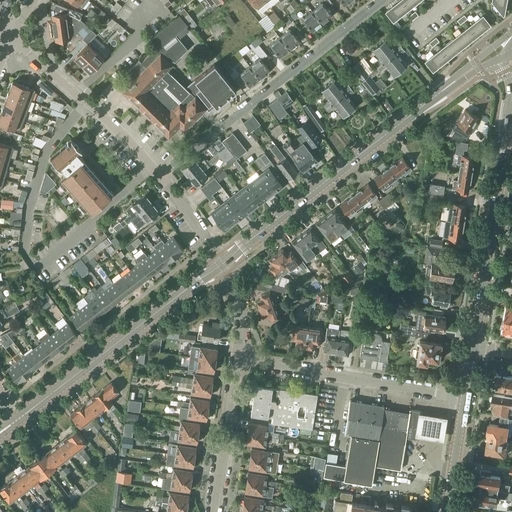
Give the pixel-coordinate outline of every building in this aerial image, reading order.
[(70,0),(81,9),(88,0),(87,0),(70,0)] [(250,0),(258,9),(267,2),(264,0),(250,0)] [(292,0),(289,3),(290,5),(294,9),(296,8),(295,7),(299,4),(295,0),(292,0)] [(407,9),(400,0),(386,11),(393,20),(407,9)] [(418,0),(400,0),(407,9),(418,0)] [(503,14),(505,0),(491,0),(490,9),(498,18),(503,14)] [(69,40),(75,46),(82,39),(83,37),(91,29),(80,20),(80,17),(81,13),(67,9),(56,3),(53,10),(51,10),(53,22),(49,22),(52,36),(55,36),(56,42),(69,40)] [(319,6),(312,11),(322,23),(332,15),(322,3),(319,6)] [(314,30),(322,23),(312,11),(302,20),(312,32),(314,30)] [(192,18),(188,13),(183,17),(187,22),(192,18)] [(154,49),(148,55),(141,62),(139,60),(126,73),(133,81),(122,92),(145,115),(168,138),(179,127),(184,131),(206,109),(208,112),(236,91),(214,64),(185,88),(171,74),(167,70),(171,65),(170,64),(173,61),(174,62),(187,49),(176,35),(187,25),(179,15),(148,41),(154,49)] [(277,16),(271,20),(275,25),(281,21),(277,16)] [(482,16),(468,27),(475,36),(489,25),(482,16)] [(475,36),(468,27),(454,39),(461,47),(475,36)] [(73,58),(82,66),(98,48),(90,41),(96,34),(91,29),(83,37),(82,39),(87,43),(73,58)] [(280,37),(289,49),(299,41),(290,29),(280,37)] [(255,62),(250,66),(259,79),(269,70),(261,60),(267,55),(264,51),(260,47),(258,45),(262,42),(259,37),(248,45),(255,54),(251,57),(255,62)] [(279,58),(289,49),(280,37),(270,46),(279,58)] [(377,67),(402,48),(399,45),(394,49),(386,39),(373,50),(380,59),(374,64),(377,67)] [(461,47),(454,39),(439,50),(446,59),(461,47)] [(402,48),(408,56),(411,54),(405,46),(402,48)] [(98,48),(82,66),(90,73),(106,56),(98,48)] [(402,48),(377,67),(380,71),(385,66),(393,76),(407,65),(399,56),(405,51),(402,48)] [(446,59),(439,50),(425,61),(432,70),(446,59)] [(222,65),(226,70),(230,67),(226,62),(222,65)] [(359,81),(368,74),(358,62),(349,69),(359,81)] [(259,79),(250,66),(240,75),(249,87),(259,79)] [(360,82),(371,96),(379,89),(369,75),(360,82)] [(326,108),(351,88),(348,85),(343,90),(335,80),(321,91),(329,100),(323,105),(326,108)] [(9,93),(31,101),(35,91),(13,82),(9,93)] [(351,88),(326,108),(328,112),(334,107),(342,117),(355,106),(348,96),(353,92),(351,88)] [(284,108),(293,101),(286,92),(277,99),(284,108)] [(27,111),(31,101),(9,93),(5,103),(27,111)] [(276,99),(269,105),(279,118),(286,113),(276,99)] [(59,103),(52,100),(49,108),(52,109),(56,110),(59,103)] [(302,106),(311,119),(321,112),(319,109),(315,112),(307,102),(302,106)] [(27,111),(5,103),(1,113),(23,122),(27,111)] [(51,115),(57,117),(63,119),(65,114),(56,110),(52,109),(50,114),(51,115)] [(471,132),(479,118),(466,111),(458,124),(471,132)] [(323,115),(321,112),(311,119),(320,132),(326,128),(319,118),(323,115)] [(23,122),(1,113),(0,115),(0,124),(19,132),(23,122)] [(260,125),(253,116),(248,119),(243,123),(250,133),(260,125)] [(302,135),(311,147),(313,146),(320,140),(320,139),(311,128),(306,122),(297,128),(302,135)] [(41,133),(42,128),(31,124),(29,129),(41,133)] [(269,130),(275,137),(284,131),(279,124),(269,130)] [(236,160),(247,151),(233,133),(222,142),(236,160)] [(300,144),(295,148),(310,167),(317,161),(311,153),(313,152),(300,135),(296,138),(300,144)] [(41,140),(35,137),(32,145),(42,148),(46,142),(41,140)] [(214,156),(217,154),(225,148),(226,147),(219,139),(207,148),(214,156)] [(61,179),(92,213),(114,194),(110,190),(108,192),(81,162),(83,160),(84,161),(83,159),(79,155),(82,152),(71,140),(50,158),(61,171),(62,169),(66,174),(61,179)] [(464,150),(467,151),(468,144),(457,142),(455,154),(459,155),(459,154),(463,155),(464,150)] [(0,143),(0,155),(10,158),(13,147),(0,143)] [(310,167),(295,148),(291,143),(284,149),(303,172),(310,167)] [(296,173),(281,154),(275,146),(270,149),(278,160),(279,159),(281,162),(277,165),(288,179),(290,178),(292,178),(293,177),(293,175),(296,173)] [(214,156),(213,158),(208,161),(188,177),(195,186),(207,176),(203,171),(209,166),(209,167),(220,158),(224,163),(233,156),(226,147),(225,148),(217,154),(214,156)] [(31,158),(37,160),(40,150),(35,148),(33,154),(31,158)] [(266,165),(270,161),(264,153),(259,157),(266,165)] [(461,172),(471,174),(471,173),(473,171),(473,170),(472,168),(474,157),(463,155),(459,154),(459,155),(457,164),(462,164),(461,172)] [(0,155),(0,166),(7,169),(10,158),(0,155)] [(388,169),(395,178),(402,173),(404,176),(412,170),(402,158),(394,165),(392,165),(390,166),(390,168),(388,169)] [(188,177),(208,161),(207,160),(205,161),(204,159),(198,164),(194,159),(181,169),(188,177)] [(389,183),(395,178),(388,169),(387,170),(385,170),(384,171),(383,173),(375,180),(384,192),(391,186),(389,183)] [(260,178),(273,195),(279,190),(278,189),(282,186),(279,183),(281,181),(278,177),(276,179),(270,170),(260,178)] [(40,192),(45,193),(49,189),(52,193),(57,189),(53,186),(56,184),(51,178),(48,175),(46,172),(40,192)] [(471,176),(471,174),(461,172),(460,180),(455,180),(454,190),(465,191),(468,192),(470,181),(471,180),(472,178),(471,176)] [(208,191),(218,183),(214,178),(200,189),(204,194),(208,191)] [(267,200),(273,195),(260,178),(250,185),(262,201),(266,198),(267,200)] [(207,197),(208,198),(212,195),(222,187),(218,183),(208,191),(204,194),(207,197)] [(444,186),(429,184),(428,193),(430,193),(443,195),(444,186)] [(259,203),(262,201),(250,185),(241,192),(254,209),(260,205),(259,203)] [(354,195),(361,204),(367,199),(370,203),(377,197),(368,185),(360,191),(357,191),(356,192),(356,194),(354,195)] [(248,214),(254,209),(241,192),(231,200),(243,215),(247,213),(248,214)] [(430,193),(429,200),(442,202),(443,195),(430,193)] [(383,198),(389,205),(394,201),(388,194),(383,198)] [(124,220),(127,223),(130,220),(131,221),(132,220),(133,219),(152,203),(145,195),(126,210),(129,215),(123,219),(124,220)] [(354,209),(361,204),(354,195),(353,196),(351,196),(349,197),(349,200),(340,206),(350,219),(357,213),(354,209)] [(69,202),(65,197),(61,201),(65,205),(69,202)] [(384,209),(389,205),(383,198),(378,202),(384,209)] [(13,201),(1,200),(0,208),(12,210),(12,207),(13,201)] [(240,218),(243,215),(231,200),(221,207),(235,224),(241,219),(240,218)] [(131,221),(137,229),(145,222),(149,226),(160,217),(157,213),(159,211),(152,203),(133,219),(132,220),(131,221)] [(466,206),(451,204),(450,203),(447,221),(453,222),(463,224),(463,222),(465,220),(465,218),(464,217),(466,206)] [(228,229),(235,224),(221,207),(212,214),(218,223),(216,225),(219,229),(221,227),(224,230),(227,227),(228,229)] [(344,216),(342,218),(335,209),(325,216),(335,230),(347,220),(344,216)] [(15,224),(21,225),(22,213),(21,213),(15,213),(16,212),(10,211),(9,224),(15,224)] [(340,236),(335,230),(325,216),(316,224),(330,243),(340,236)] [(112,227),(116,232),(122,227),(119,223),(118,222),(112,227)] [(404,225),(397,222),(394,229),(401,232),(404,225)] [(463,226),(463,224),(453,222),(452,230),(447,229),(446,238),(449,239),(460,241),(462,231),(464,229),(464,227),(463,226)] [(301,235),(311,248),(320,241),(311,227),(301,235)] [(301,256),(311,248),(301,235),(291,242),(301,256)] [(164,244),(174,257),(183,250),(173,237),(164,244)] [(134,248),(138,245),(134,241),(126,247),(130,253),(135,249),(134,248)] [(156,250),(166,263),(174,257),(164,244),(156,250)] [(424,262),(432,264),(431,268),(427,267),(425,276),(451,280),(452,272),(454,271),(455,267),(453,266),(440,263),(442,248),(426,246),(424,262)] [(285,267),(288,271),(299,263),(296,259),(290,252),(286,254),(282,249),(275,255),(285,267)] [(157,270),(166,263),(156,250),(147,257),(157,270)] [(135,259),(139,264),(149,276),(157,270),(147,257),(143,252),(135,259)] [(289,272),(288,271),(285,267),(275,255),(268,260),(272,265),(268,268),(274,276),(279,272),(283,276),(289,272)] [(365,268),(360,262),(359,262),(353,266),(358,273),(365,268)] [(130,270),(140,283),(149,276),(139,264),(130,270)] [(122,277),(132,290),(140,283),(130,270),(122,277)] [(348,274),(340,280),(343,284),(353,281),(348,274)] [(265,282),(286,288),(289,279),(274,276),(273,280),(266,278),(265,282)] [(365,276),(364,282),(379,284),(380,278),(365,276)] [(123,296),(132,290),(122,277),(113,284),(123,296)] [(264,286),(265,282),(257,281),(255,289),(264,291),(265,287),(264,286)] [(359,297),(362,281),(348,286),(346,295),(359,297)] [(285,294),(286,288),(265,282),(264,286),(265,287),(270,288),(270,290),(285,294)] [(105,290),(115,303),(123,296),(113,284),(105,290)] [(91,289),(96,296),(106,309),(115,303),(105,290),(101,286),(96,290),(94,287),(91,289)] [(447,305),(449,292),(431,289),(431,287),(425,286),(424,291),(424,294),(430,295),(430,296),(432,296),(431,302),(441,304),(440,306),(446,306),(447,304),(447,305)] [(316,294),(315,302),(329,304),(331,288),(316,294)] [(365,290),(364,298),(387,301),(388,294),(365,290)] [(37,295),(43,303),(50,297),(45,291),(37,295)] [(341,303),(343,303),(344,292),(333,291),(331,302),(341,303)] [(256,303),(260,311),(274,305),(269,292),(261,295),(262,300),(256,303)] [(87,303),(97,316),(106,309),(96,296),(87,303)] [(0,315),(17,306),(28,300),(26,297),(15,303),(15,302),(2,309),(0,310),(0,309),(0,315)] [(54,302),(50,297),(43,303),(40,305),(44,310),(54,302)] [(311,299),(305,298),(302,303),(301,307),(310,308),(311,299)] [(88,323),(97,316),(87,303),(79,310),(88,323)] [(279,318),(274,305),(260,311),(263,319),(269,317),(271,322),(279,318)] [(0,315),(0,327),(3,326),(0,320),(6,316),(7,318),(20,311),(17,306),(0,315)] [(80,330),(88,323),(79,310),(70,317),(80,330)] [(415,336),(415,335),(426,337),(427,333),(428,329),(444,331),(445,326),(443,326),(445,317),(442,317),(432,315),(421,313),(417,313),(415,326),(400,324),(398,333),(415,336)] [(219,328),(220,323),(212,322),(211,327),(203,325),(202,332),(198,332),(197,338),(201,339),(201,338),(217,342),(219,328)] [(59,329),(69,342),(77,335),(67,323),(59,329)] [(295,347),(304,349),(306,333),(307,326),(294,324),(291,340),(296,341),(295,347)] [(314,344),(319,344),(321,329),(307,326),(306,333),(304,349),(305,349),(306,351),(309,351),(311,350),(313,350),(314,344)] [(386,363),(390,342),(382,341),(382,340),(382,339),(382,338),(381,337),(380,335),(378,334),(377,334),(376,333),(363,331),(364,328),(356,327),(354,341),(362,343),(359,358),(386,363)] [(324,352),(336,354),(338,338),(340,330),(327,328),(325,338),(326,338),(324,352)] [(60,349),(69,342),(59,329),(50,336),(60,349)] [(338,338),(336,354),(348,356),(350,340),(352,332),(340,330),(338,338)] [(39,338),(42,343),(52,355),(60,349),(50,336),(47,332),(39,338)] [(178,340),(180,341),(188,342),(194,343),(195,336),(179,334),(175,334),(175,339),(178,340)] [(437,361),(437,360),(440,358),(440,355),(439,352),(440,344),(419,340),(415,362),(434,365),(435,360),(437,361)] [(43,362),(52,355),(42,343),(33,349),(43,362)] [(190,357),(214,361),(216,349),(191,346),(190,357)] [(24,356),(34,369),(43,362),(33,349),(29,353),(24,356)] [(26,375),(34,369),(24,356),(16,363),(26,375)] [(213,373),(214,361),(190,357),(188,369),(213,373)] [(124,362),(128,367),(132,363),(129,359),(124,362)] [(17,382),(26,375),(16,363),(7,369),(17,382)] [(511,376),(508,376),(508,372),(500,371),(499,375),(497,374),(495,383),(497,383),(497,389),(511,391),(511,376)] [(192,383),(210,386),(212,377),(194,374),(193,379),(192,383)] [(109,407),(112,410),(115,408),(113,404),(109,399),(119,392),(111,383),(98,393),(108,406),(109,407)] [(209,397),(210,386),(192,383),(192,384),(191,394),(209,397)] [(280,389),(280,390),(271,389),(272,388),(257,386),(255,388),(251,415),(268,417),(273,418),(273,423),(301,427),(311,429),(312,429),(317,395),(280,389)] [(99,413),(108,406),(98,393),(89,400),(99,413)] [(511,397),(493,394),(492,403),(494,403),(493,411),(510,414),(511,406),(511,405),(511,397)] [(208,405),(208,401),(190,398),(189,404),(177,402),(172,401),(172,405),(176,406),(207,410),(208,405)] [(97,430),(101,427),(93,417),(99,413),(89,400),(79,407),(90,420),(97,430)] [(416,439),(421,413),(421,412),(410,410),(410,412),(409,411),(409,412),(383,408),(383,406),(350,400),(345,434),(351,435),(346,466),(326,463),(323,478),(372,486),(375,466),(400,470),(406,437),(416,439)] [(205,420),(207,410),(176,406),(176,410),(182,411),(188,412),(187,418),(205,420)] [(97,430),(90,420),(79,407),(70,414),(80,427),(84,433),(91,428),(94,432),(97,430)] [(112,410),(116,415),(117,417),(121,415),(116,408),(115,408),(112,410)] [(138,415),(127,413),(126,421),(137,423),(138,415)] [(418,413),(414,437),(442,441),(446,417),(418,413)] [(489,433),(488,438),(508,441),(508,436),(511,436),(511,426),(511,418),(509,418),(500,417),(500,418),(501,418),(501,419),(499,419),(499,424),(500,424),(500,426),(488,424),(487,433),(489,433)] [(197,433),(199,424),(181,421),(180,427),(174,426),(168,425),(167,429),(179,431),(197,433)] [(278,439),(279,434),(272,433),(267,432),(268,427),(250,424),(248,434),(278,439)] [(196,443),(197,433),(179,431),(167,429),(159,428),(158,432),(166,433),(178,435),(178,441),(196,443)] [(86,461),(90,459),(81,447),(87,443),(77,429),(67,437),(78,450),(85,460),(86,461)] [(283,444),(284,439),(278,439),(248,434),(246,444),(265,447),(266,441),(277,443),(283,444)] [(132,437),(122,436),(121,447),(131,448),(132,437)] [(85,460),(78,450),(67,437),(58,444),(68,457),(75,453),(78,457),(82,463),(85,460)] [(508,441),(488,438),(487,447),(486,452),(506,455),(506,449),(509,450),(510,442),(508,441)] [(59,465),(68,457),(58,444),(49,451),(59,465)] [(177,445),(175,455),(194,457),(195,447),(177,445)] [(121,447),(119,459),(125,459),(134,461),(136,449),(131,448),(121,447)] [(250,459),(277,463),(278,453),(252,449),(250,459)] [(46,474),(59,465),(49,451),(36,461),(46,474)] [(194,457),(175,455),(174,465),(192,467),(194,457)] [(316,457),(315,468),(323,470),(325,458),(316,457)] [(118,459),(116,471),(118,471),(124,472),(125,459),(119,459),(118,459)] [(275,473),(277,463),(250,459),(249,469),(275,473)] [(37,482),(46,474),(36,461),(26,469),(37,482)] [(172,479),(190,481),(191,471),(173,468),(172,474),(166,474),(166,478),(172,479)] [(314,468),(312,480),(322,482),(324,470),(323,470),(315,468),(314,468)] [(27,489),(37,482),(26,469),(17,476),(27,489)] [(130,473),(124,472),(118,471),(117,481),(129,483),(130,473)] [(481,475),(480,484),(482,485),(481,488),(505,492),(509,492),(510,486),(499,484),(500,478),(490,476),(491,472),(482,471),(481,475)] [(277,487),(278,483),(266,481),(266,475),(248,473),(247,483),(277,487)] [(95,474),(86,481),(90,486),(99,479),(95,474)] [(18,496),(27,489),(17,476),(8,483),(18,496)] [(172,479),(170,489),(188,491),(190,481),(172,479)] [(113,494),(120,495),(121,483),(115,482),(113,494)] [(22,501),(18,496),(8,483),(0,489),(0,492),(9,503),(14,499),(24,511),(30,511),(31,511),(26,505),(22,501)] [(276,491),(277,487),(247,483),(245,493),(263,495),(264,489),(276,491)] [(72,500),(81,493),(76,486),(66,494),(72,500)] [(477,500),(476,505),(485,506),(486,502),(497,504),(498,497),(511,499),(511,492),(509,492),(505,492),(481,488),(481,491),(478,491),(477,500)] [(186,505),(188,495),(169,492),(169,498),(163,498),(162,502),(168,502),(186,505)] [(369,505),(371,497),(340,492),(339,500),(334,499),(332,511),(412,511),(410,511),(411,507),(401,505),(400,510),(391,509),(392,504),(386,503),(385,508),(376,506),(377,501),(374,501),(373,506),(369,505)] [(118,507),(120,495),(113,494),(112,506),(118,507)] [(327,508),(329,496),(322,495),(320,507),(327,508)] [(48,497),(45,500),(53,511),(55,511),(58,510),(48,497)] [(244,497),(243,507),(262,509),(263,499),(244,497)] [(45,511),(49,511),(50,511),(43,501),(40,504),(45,511)] [(185,511),(186,505),(168,502),(162,502),(161,506),(167,507),(166,511),(185,511)]
